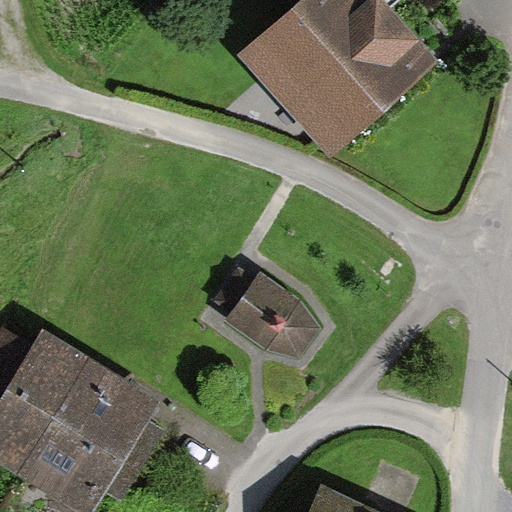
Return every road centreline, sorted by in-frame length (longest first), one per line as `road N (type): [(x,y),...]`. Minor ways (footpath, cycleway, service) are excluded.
road 1 (track): [(452,275),(380,207),(188,126),(0,87)]
road 2 (unclassified): [(475,511),(511,195)]
road 3 (track): [(250,511),(452,275)]
road 4 (track): [(326,415),(398,402),(480,446)]
